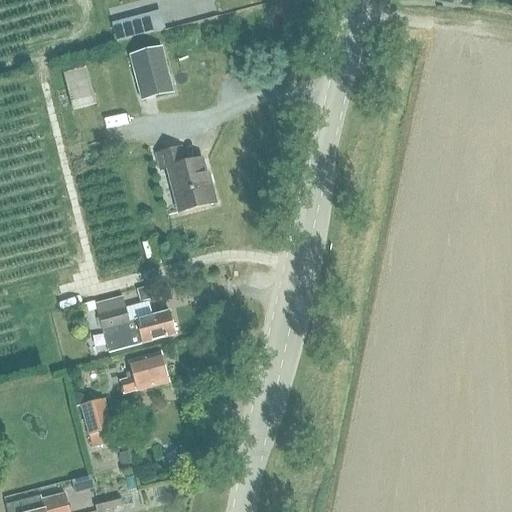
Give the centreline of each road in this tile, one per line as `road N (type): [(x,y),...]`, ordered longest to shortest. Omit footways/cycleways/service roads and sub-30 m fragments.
road 1 (tertiary): [(242,511),(363,0)]
road 2 (track): [(511,36),(361,12)]
